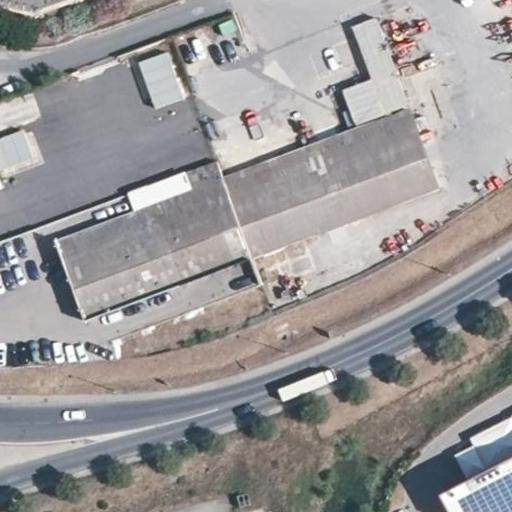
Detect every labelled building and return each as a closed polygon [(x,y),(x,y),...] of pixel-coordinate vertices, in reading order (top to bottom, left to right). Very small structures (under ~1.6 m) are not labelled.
[(0,0),(0,6),(32,14),(76,0),(0,0)] [(369,78),(383,116),(408,107),(375,16),(349,25),(369,78)] [(153,109),(184,99),(169,52),(138,62),(153,109)] [(339,89),(353,127),(383,116),(369,78),(339,89)] [(440,187),(410,108),(334,135),(222,177),(251,258),(440,187)] [(86,319),(251,258),(222,177),(216,160),(150,184),(157,202),(56,239),(86,319)] [(511,511),(511,416),(469,439),(473,447),(455,456),(468,481),(441,495),(449,511),(511,511)]
